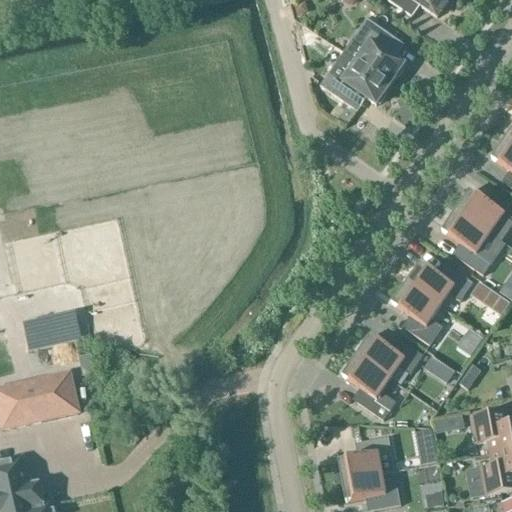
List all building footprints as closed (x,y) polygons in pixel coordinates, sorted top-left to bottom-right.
[(451,1),(448,0),(382,0),(412,20),(420,9),(437,21),(451,1)] [(390,38),(367,23),(343,57),(390,89),(404,68),(381,52),(390,38)] [(390,89),(343,57),(320,90),(343,106),(353,93),(376,109),(390,89)] [(346,128),(355,114),(348,109),(338,123),(346,128)] [(511,146),(506,142),(492,162),(511,176),(511,180),(506,189),(511,192),(511,146)] [(492,209),(470,194),(456,214),(490,238),(490,239),(501,246),(511,229),(511,207),(499,198),(492,209)] [(490,239),(490,238),(456,214),(442,235),(464,250),(457,261),(483,279),(495,261),(482,251),(490,239)] [(420,266),(406,287),(441,311),(450,298),(460,305),(473,287),(450,271),(442,282),(420,266)] [(432,324),(441,311),(406,287),(392,307),(414,323),(407,334),(430,349),(443,331),(432,324)] [(23,328),(28,353),(80,341),(74,317),(23,328)] [(370,339),(356,359),(391,383),(400,370),(410,378),(423,359),(400,344),(392,354),(370,339)] [(382,396),(391,383),(356,359),(342,380),(364,395),(357,406),(383,424),(396,406),(382,396)] [(0,425),(75,409),(67,369),(0,384),(0,425)] [(492,457),(511,453),(511,427),(503,430),(500,415),(471,420),(476,447),(489,445),(492,457)] [(437,465),(431,433),(415,437),(421,468),(437,465)] [(338,464),(342,485),(382,477),(380,467),(393,465),(388,441),(361,446),(363,459),(338,464)] [(511,453),(492,457),(494,469),(480,472),(485,499),(511,493),(511,479),(511,478),(511,453)] [(15,478),(12,465),(0,467),(0,511),(49,511),(48,506),(38,508),(34,490),(29,491),(27,484),(22,485),(20,477),(15,478)] [(382,477),(342,485),(345,506),(371,501),(372,511),(383,511),(401,509),(397,486),(384,488),(382,477)] [(444,509),(442,497),(426,500),(428,511),(444,509)]
